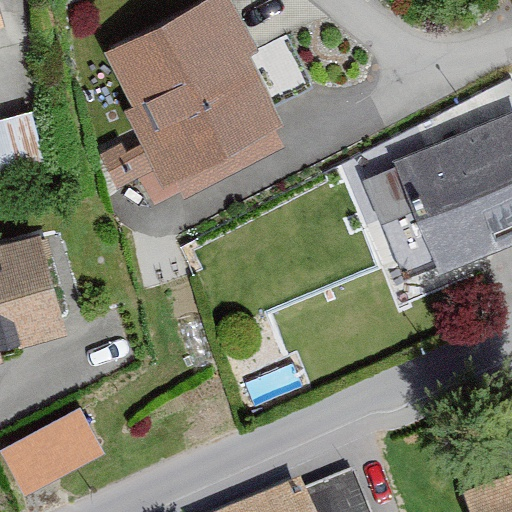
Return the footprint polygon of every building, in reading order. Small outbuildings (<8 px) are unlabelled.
[(256,47),(229,0),(191,0),(102,49),(132,103),(122,109),(163,184),(281,119),(244,53),(256,47)] [(27,106),(0,113),(0,170),(42,159),(27,106)] [(511,236),(511,116),(398,159),(437,264),(511,236)] [(63,324),(36,228),(0,237),(0,353),(12,350),(9,339),(63,324)] [(97,450),(74,406),(0,444),(0,445),(23,489),(97,450)] [(511,511),(511,471),(459,489),(467,511),(511,511)] [(303,497),(299,487),(236,511),(357,511),(345,480),(303,497)]
